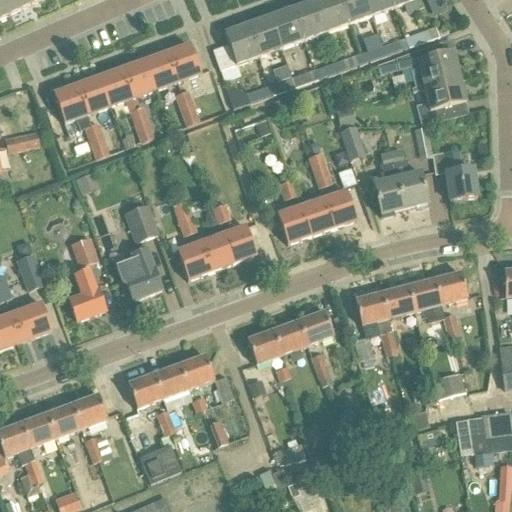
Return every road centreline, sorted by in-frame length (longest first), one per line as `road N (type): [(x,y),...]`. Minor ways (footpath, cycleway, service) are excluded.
road 1 (residential): [(0,394),(356,264),(508,236)]
road 2 (residential): [(508,236),(502,53),(468,0)]
road 3 (residential): [(0,61),(146,0)]
